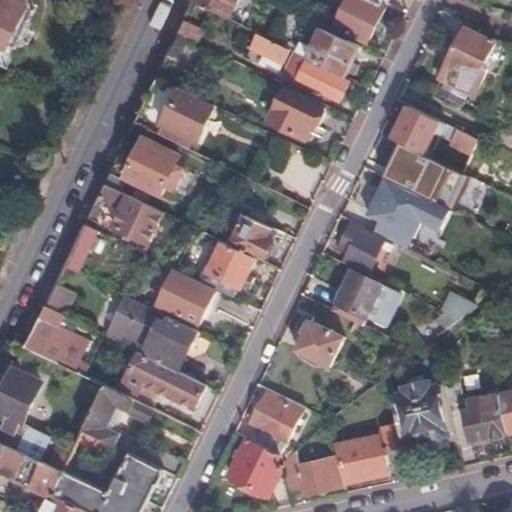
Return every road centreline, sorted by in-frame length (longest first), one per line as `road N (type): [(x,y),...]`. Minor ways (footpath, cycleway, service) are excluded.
road 1 (residential): [(425,0),(169,511)]
road 2 (residential): [(0,322),(156,0)]
road 3 (residential): [(356,511),(511,478)]
